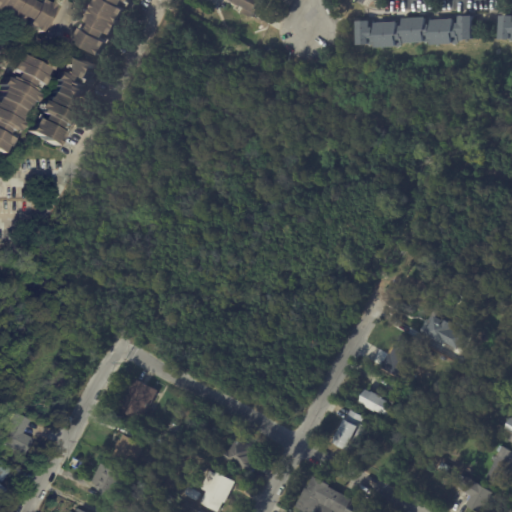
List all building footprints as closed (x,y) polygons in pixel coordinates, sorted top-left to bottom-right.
[(25,18),(21,16),(17,22),(9,18),(10,16),(0,11),(0,0),(29,0),(37,3),(38,0),(41,0),(53,6),(39,33),(25,25),(28,20),(25,18)] [(133,0),(132,2),(128,0),(125,0),(123,7),(128,10),(115,35),(109,32),(105,40),(110,42),(103,56),(76,41),(83,28),(88,31),(92,23),(88,20),(98,0),(133,0)] [(268,0),(270,1),(267,5),(268,6),(266,10),(264,10),(261,15),(254,11),(251,17),(244,12),(247,7),(242,4),(241,6),(229,0),(268,0)] [(500,15),(511,15),(511,40),(500,40),(500,15)] [(403,19),(427,17),(427,25),(432,25),(432,20),(455,19),(456,23),(460,23),(460,17),(474,16),(475,40),(465,41),(465,39),(461,39),(461,41),(459,41),(459,43),(456,44),(456,45),(429,45),(429,43),(406,44),(406,43),(402,43),(402,46),(399,46),(399,47),(379,48),(379,47),(372,47),(372,45),(358,46),(358,21),(370,21),(370,28),(375,27),(375,23),(398,22),(398,26),(404,26),(403,19)] [(62,127),(58,124),(55,131),(60,134),(53,147),(25,132),(32,119),(38,122),(41,115),(38,113),(39,110),(34,108),(39,100),(42,102),(45,97),(46,97),(48,92),(49,93),(52,87),(51,86),(53,81),(51,80),(55,72),(59,74),(60,71),(64,74),(67,68),(62,65),(69,52),(97,66),(90,80),(84,77),(81,83),(86,86),(84,88),(88,90),(84,98),(80,96),(77,102),(76,101),(74,106),(73,106),(70,111),(72,112),(69,117),(72,118),(68,127),(63,125),(62,127)] [(8,132),(4,130),(1,136),(8,140),(3,148),(1,147),(0,148),(0,79),(1,78),(8,81),(9,79),(11,79),(14,73),(7,69),(11,61),(13,62),(17,55),(47,71),(43,79),(41,78),(37,85),(30,82),(27,88),(32,91),(30,93),(34,96),(30,103),(27,102),(24,107),(23,106),(17,116),(17,117),(14,122),(18,124),(14,132),(10,129),(8,132)] [(425,335),(459,349),(468,329),(434,314),(425,335)] [(373,362),(380,351),(390,358),(392,354),(394,355),(405,336),(421,347),(402,379),(373,362)] [(139,378),(160,390),(143,422),(120,409),(128,396),(131,397),(133,393),(130,391),(138,378),(139,378)] [(387,399),(388,400),(388,401),(394,404),(393,407),(397,409),(397,410),(402,413),(398,420),(393,417),(392,418),(387,415),(386,416),(380,413),(380,414),(371,409),(371,408),(365,405),(372,392),(377,395),(378,394),(387,399)] [(366,440),(357,455),(339,446),(346,433),(345,432),(356,412),(370,419),(366,426),(372,429),(366,440)] [(31,423),(25,435),(36,441),(27,458),(1,444),(17,415),(31,423)] [(511,419),(503,438),(511,442),(511,419)] [(141,442),(147,445),(134,468),(115,457),(120,448),(119,447),(123,440),(124,441),(128,435),(141,442)] [(260,449),(257,454),(259,455),(255,461),(257,462),(251,473),(240,467),(243,462),(238,460),(235,464),(222,457),(228,447),(233,450),(240,437),(260,449)] [(170,446),(175,449),(171,455),(167,453),(170,446)] [(511,450),(511,476),(510,475),(502,488),(487,480),(496,463),(499,459),(502,454),(498,452),(501,446),(505,448),(506,447),(511,450)] [(0,460),(9,468),(14,471),(5,483),(0,479),(0,460)] [(445,463),(453,469),(450,475),(441,470),(445,463)] [(103,495),(107,488),(96,483),(105,464),(132,477),(128,486),(124,484),(116,501),(103,495)] [(148,477),(141,473),(145,466),(153,470),(148,477)] [(238,483),(227,503),(225,503),(220,511),(218,511),(187,495),(192,486),(203,491),(214,471),(219,474),(220,472),(238,482),(238,483)] [(497,495),(487,511),(477,511),(469,507),(474,498),(461,490),(462,488),(456,485),(462,475),(468,479),(469,477),(497,495)] [(333,487),(372,508),(369,511),(340,511),(337,510),(335,511),(307,511),(298,507),(310,485),(312,486),(318,477),(334,485),(333,487)] [(143,489),(138,487),(141,480),(146,482),(143,489)] [(0,487),(8,494),(1,502),(0,501),(0,487)] [(124,487),(131,492),(128,499),(120,495),(124,487)]
